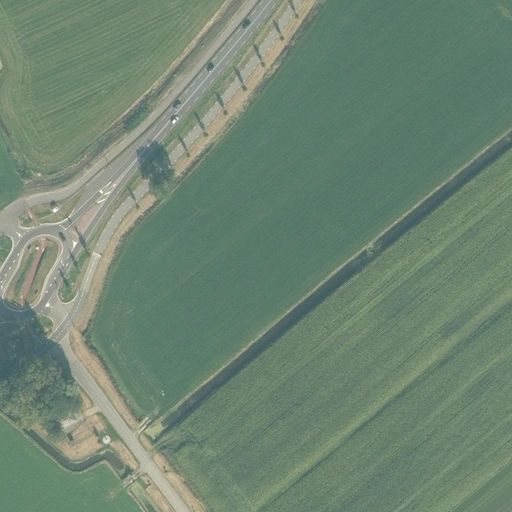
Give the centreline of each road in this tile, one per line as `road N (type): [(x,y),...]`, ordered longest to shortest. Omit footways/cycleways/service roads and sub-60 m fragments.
road 1 (unclassified): [(70,320),(119,214),(214,111),(298,0)]
road 2 (unclassified): [(1,222),(26,202),(78,185),(155,115),(255,0)]
road 3 (secondary): [(182,511),(53,341)]
road 4 (primary): [(139,155),(270,0)]
road 5 (primary): [(67,262),(139,155)]
